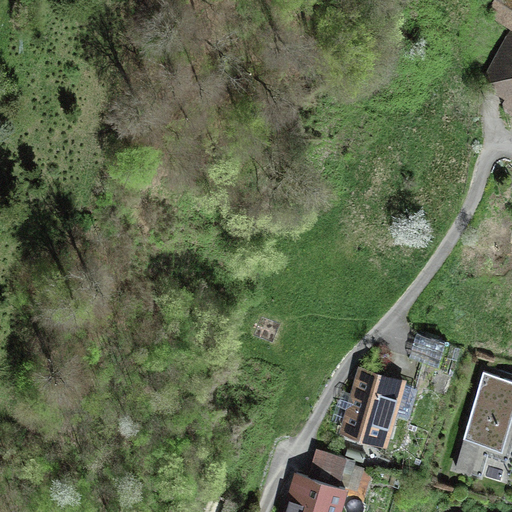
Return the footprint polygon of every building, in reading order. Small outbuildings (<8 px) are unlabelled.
[(511,0),(500,0),(493,13),(511,23),(511,0)] [(511,33),(485,82),(500,91),(511,97),(511,33)] [(442,341),(412,336),(409,354),(439,360),(442,341)] [(408,381),(359,367),(351,393),(341,391),(337,407),(346,410),(339,432),(389,446),(408,381)] [(511,449),(511,378),(486,371),(459,468),(480,474),(489,443),(511,449)] [(305,475),(295,472),(281,511),(341,511),(350,488),(345,486),(353,459),(313,447),(305,475)]
